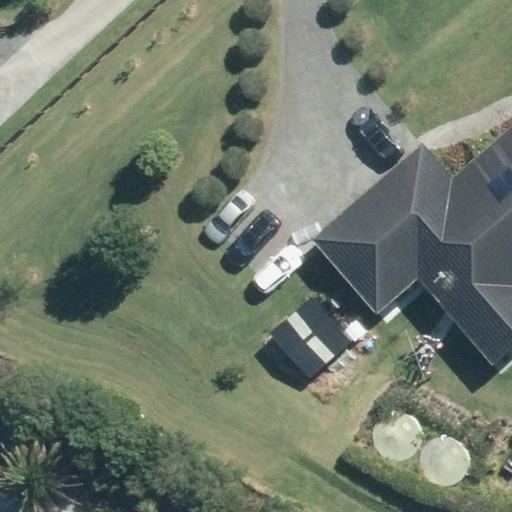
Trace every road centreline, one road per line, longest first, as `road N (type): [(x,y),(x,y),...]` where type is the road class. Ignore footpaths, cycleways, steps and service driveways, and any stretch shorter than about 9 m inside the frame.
road 1 (track): [(277,220),(314,152),(307,0)]
road 2 (track): [(119,0),(0,107)]
